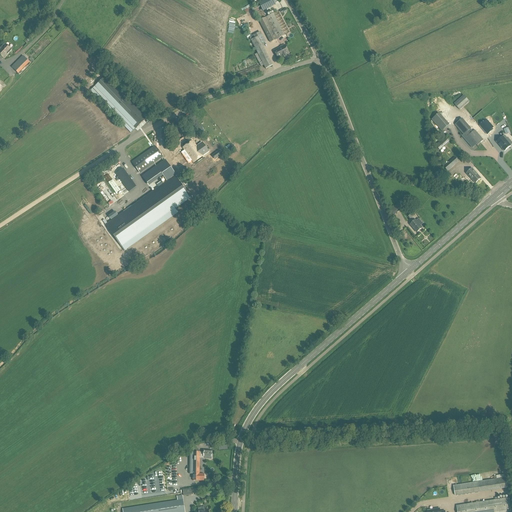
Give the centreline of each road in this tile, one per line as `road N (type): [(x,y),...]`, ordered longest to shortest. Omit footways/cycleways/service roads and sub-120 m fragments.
road 1 (tertiary): [(234,511),(238,447),(258,406),(408,271)]
road 2 (unclassified): [(320,58),(408,271)]
road 3 (unclassified): [(148,128),(320,58)]
road 4 (track): [(0,225),(148,128)]
